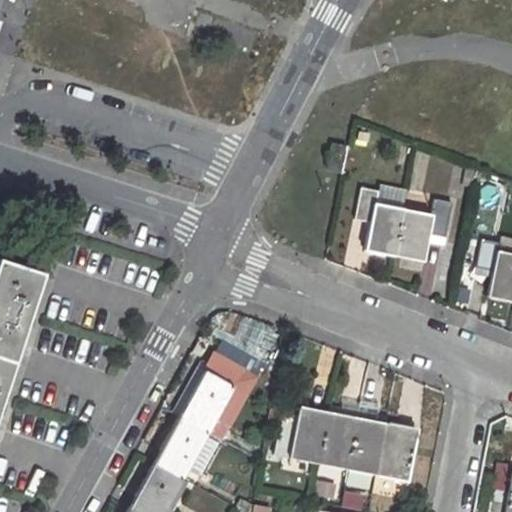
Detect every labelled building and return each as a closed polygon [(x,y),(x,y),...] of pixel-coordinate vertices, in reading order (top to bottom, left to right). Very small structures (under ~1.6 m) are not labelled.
[(330,144),(325,168),(341,171),(345,147),(330,144)] [(360,189),(354,220),(368,223),(363,250),(393,256),(401,210),(405,190),(376,185),(375,191),(360,189)] [(401,210),(393,256),(422,262),(427,234),(442,237),(449,202),(433,199),(430,215),(401,210)] [(490,271),(485,297),(511,301),(511,254),(494,251),(496,242),(480,239),(474,267),(490,271)] [(0,261),(0,401),(1,400),(0,399),(0,388),(21,325),(24,326),(27,319),(29,312),(25,311),(37,274),(0,261)] [(203,372),(177,417),(205,432),(230,386),(203,372)] [(279,413),(271,454),(316,464),(324,418),(306,414),(307,408),(296,405),(294,416),(279,413)] [(324,418),(316,464),(345,470),(354,425),(337,421),(338,414),(326,411),(324,418)] [(338,414),(337,421),(354,425),(356,418),(338,414)] [(177,417),(151,464),(179,478),(184,470),(196,477),(215,443),(202,436),(205,432),(177,417)] [(356,418),(354,425),(373,428),(374,421),(356,418)] [(354,425),(345,470),(375,476),(385,424),(374,421),(373,428),(354,425)] [(385,424),(375,476),(405,482),(414,436),(396,432),(397,426),(385,424)] [(151,464),(126,509),(132,511),(161,511),(179,478),(151,464)] [(321,466),(318,477),(340,482),(343,471),(321,466)] [(371,492),(399,498),(402,482),(374,476),(371,492)] [(491,477),(485,511),(511,511),(511,477),(508,477),(507,480),(491,477)] [(361,511),(364,495),(343,491),(340,507),(361,511)]
